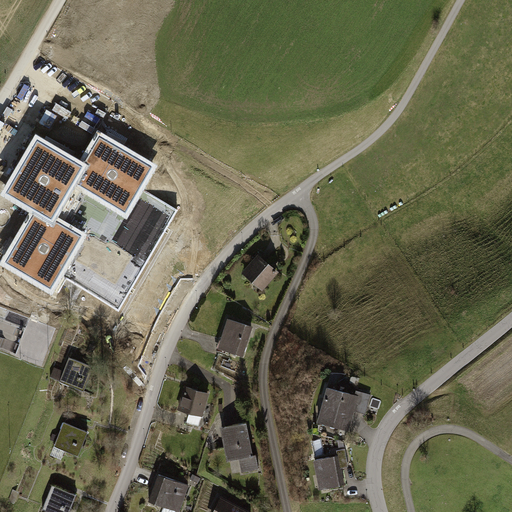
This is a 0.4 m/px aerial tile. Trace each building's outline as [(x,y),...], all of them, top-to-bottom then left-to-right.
[(36,137),(2,194),(33,213),(5,261),(54,290),(86,236),(63,221),(81,191),(126,218),(157,166),(99,132),(80,163),(36,137)] [(255,254),(242,269),(263,287),(276,271),(255,254)] [(228,316),(217,345),(240,354),(251,325),(228,316)] [(69,358),(60,379),(83,389),(92,367),(69,358)] [(187,384),(179,406),(204,415),(211,393),(187,384)] [(328,388),(318,421),(346,430),(353,408),(365,412),(371,396),(356,391),(354,397),(328,388)] [(65,422),(56,445),(78,454),(87,431),(65,422)] [(221,428),(228,460),(239,458),(242,472),(259,468),(256,455),(253,455),(246,423),(221,428)] [(336,454),(315,459),(322,491),(343,487),(336,454)] [(159,474),(150,500),(179,511),(188,485),(159,474)] [(53,485),(44,507),(54,511),(68,511),(76,495),(53,485)] [(247,511),(222,499),(214,511),(247,511)]
